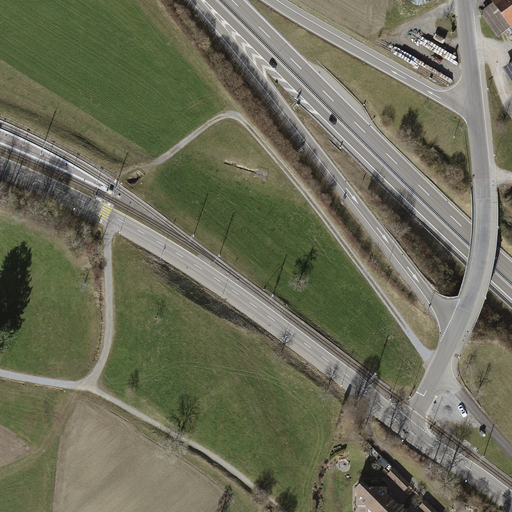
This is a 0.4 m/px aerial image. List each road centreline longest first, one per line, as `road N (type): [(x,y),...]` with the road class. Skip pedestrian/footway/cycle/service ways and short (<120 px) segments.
road 1 (trunk): [(209,0),(511,293)]
road 2 (track): [(438,369),(245,123),(221,116),(156,165)]
road 3 (trunk): [(196,0),(459,323)]
road 4 (trunk): [(511,272),(232,0)]
road 5 (secondary): [(403,426),(227,285),(112,217)]
road 6 (residential): [(0,374),(66,388),(93,379),(108,338),(112,217)]
road 7 (trunk): [(474,106),(430,91),(270,0)]
road 8 (unclassified): [(474,106),(484,222),(459,323)]
road 9 (secondary): [(511,500),(403,426)]
road 10 (secondary): [(112,217),(0,164)]
